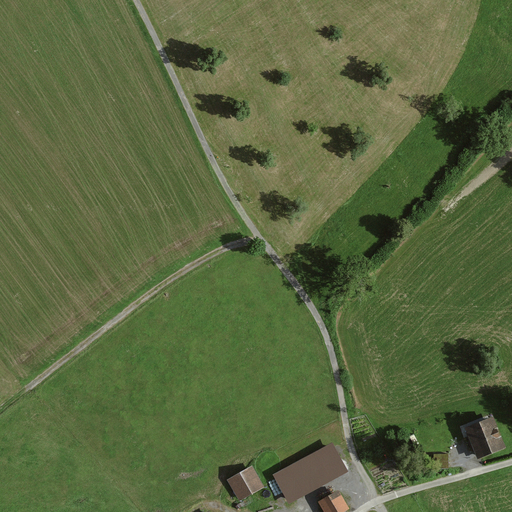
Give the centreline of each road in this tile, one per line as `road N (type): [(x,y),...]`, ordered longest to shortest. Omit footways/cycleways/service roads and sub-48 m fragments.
road 1 (track): [(134,0),(214,162),(328,339),(346,429),(378,501)]
road 2 (track): [(265,244),(233,245),(162,285),(0,413)]
road 3 (track): [(511,461),(378,501)]
